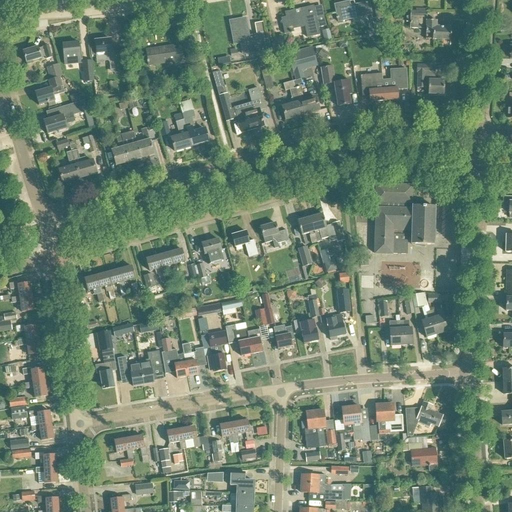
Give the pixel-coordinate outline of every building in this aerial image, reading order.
[(349,2),(334,6),(338,23),(371,15),(367,0),(361,0),(362,4),(350,7),(349,2)] [(313,7),(285,13),(286,18),(281,19),(281,21),(280,23),(282,25),(284,35),(294,33),(293,30),(304,28),(307,38),(320,36),(318,28),(326,27),(321,6),(313,8),(313,7)] [(450,42),(451,28),(450,28),(436,28),(436,22),(435,22),(426,22),(427,12),(410,11),(409,29),(410,29),(426,29),(425,40),(432,40),(432,41),(450,42)] [(382,34),(378,18),(372,20),(374,30),(364,32),(365,39),(375,36),(382,34)] [(249,41),(245,19),(230,22),(234,44),(240,43),(243,55),(265,51),(262,35),(256,36),(257,39),(249,41)] [(329,30),(322,31),(324,42),(331,40),(329,30)] [(95,42),(95,48),(90,48),(91,56),(95,56),(96,64),(103,64),(103,60),(104,60),(105,62),(107,62),(108,64),(109,63),(111,74),(124,73),(122,51),(112,52),(111,40),(95,42)] [(79,49),(78,43),(62,45),(64,57),(64,66),(65,65),(65,62),(82,61),(81,49),(79,49)] [(37,48),(23,52),(26,63),(41,59),(45,57),(46,60),(52,58),(48,46),(42,47),(43,48),(38,49),(37,48)] [(173,47),(146,51),(148,66),(174,62),(174,64),(183,63),(181,50),(174,51),(173,47)] [(317,66),(312,48),(288,55),(293,73),(317,66)] [(325,61),(329,56),(321,50),(317,55),(325,61)] [(94,82),(92,61),(82,62),(84,83),(94,82)] [(59,76),(59,77),(62,76),(59,65),(46,68),(49,79),(59,76)] [(444,82),(434,81),(434,77),(429,77),(429,66),(417,66),(416,73),(418,73),(417,89),(428,89),(428,95),(443,95),(444,82)] [(323,85),(335,83),(332,67),(320,69),(323,85)] [(390,81),(382,82),(383,90),(384,102),(397,100),(397,91),(408,90),(406,71),(390,72),(391,81),(390,81)] [(367,76),(360,77),(362,99),(369,99),(370,103),(384,102),(383,90),(382,82),(381,75),(367,76)] [(50,89),(35,93),(39,106),(48,104),(49,108),(56,106),(55,105),(61,103),(59,95),(64,93),(59,77),(59,76),(49,79),(50,80),(48,81),(50,89)] [(272,88),(270,80),(264,82),(266,90),(272,88)] [(350,105),(348,96),(351,95),(349,81),(334,84),(335,92),(338,107),(350,105)] [(290,90),(290,91),(292,99),(291,99),(293,104),(282,108),(285,121),(302,116),(295,89),(293,82),(283,84),(285,92),(290,90)] [(302,116),(319,111),(315,98),(299,103),(298,99),(303,97),(300,88),(295,89),(302,116)] [(252,105),(231,111),(233,120),(237,119),(240,132),(252,129),(253,130),(263,127),(259,111),(264,110),(258,89),(248,92),(252,105)] [(76,95),(69,97),(72,104),(78,102),(76,95)] [(233,120),(231,111),(226,95),(219,97),(226,122),(233,120)] [(208,143),(204,130),(196,132),(192,119),(195,118),(190,101),(179,104),(184,121),(191,147),(208,143)] [(72,106),(75,114),(85,111),(83,103),(72,106)] [(95,116),(98,126),(104,125),(101,114),(100,111),(94,112),(95,115),(95,116)] [(43,122),(47,135),(66,130),(65,125),(74,122),(71,115),(63,118),(62,116),(43,122)] [(145,120),(149,131),(155,129),(152,118),(145,120)] [(191,147),(184,121),(176,123),(179,136),(171,139),(174,152),(191,147)] [(166,122),(158,124),(162,137),(170,135),(166,122)] [(144,141),(137,144),(136,144),(141,160),(154,156),(149,140),(146,129),(141,131),(144,141)] [(131,145),(124,147),(129,163),(141,160),(136,144),(137,144),(134,133),(128,134),(131,145)] [(124,147),(121,136),(116,138),(119,149),(111,151),(116,167),(129,163),(124,147)] [(87,144),(90,154),(97,152),(92,137),(82,139),(84,145),(87,144)] [(56,144),(60,157),(64,156),(62,149),(69,147),(67,140),(56,144)] [(71,152),(74,161),(75,166),(79,179),(96,174),(92,161),(81,165),(77,151),(71,152)] [(79,179),(75,166),(59,171),(62,184),(79,179)] [(376,209),(375,254),(406,255),(407,237),(411,237),(411,245),(433,245),(434,208),(412,207),(412,210),(406,210),(406,204),(411,204),(411,187),(376,186),(376,203),(378,203),(378,209),(376,209)] [(511,198),(502,198),(502,209),(508,209),(508,214),(509,214),(509,219),(511,219),(511,198)] [(326,227),(322,215),(310,218),(317,244),(322,242),(322,241),(329,239),(330,244),(337,242),(338,244),(345,242),(339,223),(332,225),(333,225),(326,227)] [(317,244),(310,218),(297,222),(301,236),(309,234),(310,236),(309,237),(311,245),(317,244)] [(275,224),(260,228),(264,244),(272,242),(273,245),(278,244),(288,241),(285,231),(277,233),(275,224)] [(248,242),(245,232),(231,236),(234,248),(245,245),(248,258),(258,256),(254,241),(248,242)] [(202,246),(196,248),(197,253),(203,252),(204,255),(205,255),(208,265),(223,261),(220,251),(221,251),(218,240),(201,245),(202,246)] [(312,265),(307,247),(298,250),(303,268),(302,268),(305,281),(308,280),(304,267),(312,265)] [(366,248),(358,249),(359,266),(368,265),(366,248)] [(169,253),(173,265),(185,262),(181,250),(169,253)] [(169,253),(158,257),(161,269),(173,265),(169,253)] [(161,269),(158,257),(146,260),(149,272),(155,270),(156,276),(158,275),(160,283),(165,282),(161,269)] [(334,261),(323,263),(326,273),(337,271),(334,261)] [(200,280),(206,278),(202,264),(196,266),(200,280)] [(131,267),(120,270),(123,282),(135,279),(131,267)] [(123,282),(120,270),(108,273),(111,286),(123,282)] [(108,273),(96,277),(99,289),(100,289),(105,287),(106,293),(108,292),(110,300),(115,299),(111,286),(108,273)] [(143,277),(146,288),(155,286),(151,274),(143,277)] [(99,289),(96,277),(84,280),(88,292),(95,290),(98,303),(103,302),(100,289),(99,289)] [(319,290),(326,285),(321,278),(314,284),(319,290)] [(18,289),(20,297),(20,299),(32,297),(30,283),(18,285),(18,283),(9,284),(10,290),(18,289)] [(287,292),(288,301),(296,299),(295,291),(287,292)] [(274,328),(275,328),(272,310),(271,310),(268,295),(267,295),(266,292),(261,293),(268,326),(273,325),(274,328)] [(348,292),(337,292),(338,313),(349,312),(348,292)] [(426,300),(425,300),(424,294),(411,296),(413,309),(427,306),(426,302),(427,302),(426,300)] [(308,303),(311,319),(319,317),(316,301),(317,301),(315,295),(311,296),(307,297),(308,303)] [(427,295),(428,304),(440,304),(440,295),(427,295)] [(414,314),(411,296),(406,297),(407,301),(404,302),(406,316),(414,314)] [(22,313),(34,311),(32,297),(20,299),(20,297),(11,298),(12,304),(20,302),(22,313)] [(398,300),(383,299),(382,315),(390,315),(391,306),(397,306),(398,300)] [(221,304),(222,312),(242,308),(240,300),(221,304)] [(196,309),(198,318),(221,313),(219,304),(196,309)] [(197,317),(195,309),(181,312),(182,320),(197,317)] [(267,326),(263,310),(254,312),(258,328),(267,326)] [(436,336),(447,332),(442,315),(435,317),(433,311),(429,312),(436,336)] [(436,336),(429,312),(425,313),(427,320),(421,322),(426,339),(436,336)] [(3,315),(5,321),(17,320),(16,313),(3,315)] [(329,339),(345,336),(342,323),(340,317),(335,319),(326,321),(329,339)] [(373,317),(364,317),(365,325),(373,324),(373,317)] [(205,319),(198,321),(200,332),(208,331),(205,319)] [(0,322),(0,332),(12,331),(10,321),(0,322)] [(87,321),(85,322),(87,330),(96,328),(95,322),(88,324),(87,321)] [(318,341),(313,321),(299,324),(299,321),(293,322),(296,335),(301,334),(304,344),(318,341)] [(401,347),(399,321),(395,322),(396,329),(389,329),(390,347),(401,347)] [(401,347),(412,346),(411,328),(404,329),(404,321),(399,321),(401,347)] [(245,324),(235,326),(225,328),(228,345),(235,343),(237,350),(240,350),(241,357),(251,355),(247,333),(245,324)] [(274,328),(273,328),(278,350),(292,347),(291,341),(294,340),(291,325),(290,325),(291,328),(285,329),(284,326),(275,328),(274,328)] [(25,332),(26,340),(26,342),(38,340),(36,326),(25,328),(25,326),(16,327),(17,333),(25,332)] [(251,355),(262,353),(260,346),(263,346),(259,330),(247,333),(251,355)] [(210,348),(212,357),(207,358),(209,371),(214,370),(214,373),(226,371),(223,355),(222,355),(220,346),(226,345),(224,332),(208,335),(210,348)] [(511,335),(503,335),(502,348),(511,348),(511,335)] [(111,338),(97,340),(100,352),(101,352),(113,350),(111,338)] [(187,378),(183,355),(177,356),(176,350),(171,351),(169,339),(161,341),(161,342),(160,342),(162,351),(161,351),(161,353),(165,374),(175,373),(177,380),(187,378)] [(29,356),(41,354),(38,340),(26,342),(26,340),(18,341),(19,347),(27,345),(29,356)] [(195,353),(191,354),(189,344),(182,345),(184,355),(183,355),(187,378),(197,376),(196,366),(206,365),(203,349),(195,350),(195,353)] [(155,376),(153,369),(161,368),(158,352),(147,354),(148,360),(145,361),(145,362),(139,363),(143,385),(154,384),(152,376),(155,376)] [(133,387),(143,385),(139,363),(127,365),(125,358),(117,359),(120,375),(130,373),(133,387)] [(114,388),(111,372),(112,372),(111,364),(95,366),(96,375),(100,374),(103,390),(114,388)] [(18,373),(17,366),(9,368),(10,375),(18,373)] [(31,375),(33,383),(33,385),(45,383),(43,369),(32,371),(31,368),(22,370),(23,376),(31,375)] [(511,369),(502,370),(503,383),(511,382),(511,369)] [(511,382),(503,383),(503,395),(511,395),(511,403),(511,382)] [(35,398),(47,397),(45,383),(33,385),(33,383),(25,384),(25,389),(33,388),(35,398)] [(9,401),(10,409),(28,406),(27,398),(9,401)] [(432,406),(423,403),(418,416),(405,411),(407,437),(412,437),(417,423),(429,428),(430,425),(438,428),(438,427),(440,428),(442,426),(445,421),(443,418),(442,417),(442,416),(430,411),(432,406)] [(376,423),(378,423),(379,435),(377,435),(376,427),(369,427),(371,442),(377,441),(377,442),(386,441),(386,435),(384,405),(375,406),(376,423)] [(394,422),(393,405),(384,405),(386,435),(390,435),(390,430),(392,430),(392,422),(394,422)] [(10,409),(12,421),(27,419),(26,407),(10,409)] [(359,407),(350,408),(354,441),(362,440),(362,443),(370,442),(367,420),(361,420),(359,407)] [(343,426),(344,431),(335,432),(336,436),(335,436),(337,452),(345,451),(344,441),(351,441),(350,438),(353,437),(353,441),(354,441),(350,408),(341,409),(343,426)] [(38,417),(39,426),(40,427),(52,425),(50,412),(38,413),(38,411),(29,412),(30,418),(38,417)] [(323,411),(314,412),(318,441),(318,446),(318,448),(325,447),(323,430),(334,429),(333,415),(324,416),(323,411)] [(307,430),(304,430),(305,443),(306,450),(318,448),(318,446),(318,441),(314,412),(306,413),(307,430)] [(511,412),(501,413),(502,426),(511,425),(511,412)] [(247,421),(233,423),(236,436),(237,435),(245,434),(246,442),(253,441),(251,432),(249,432),(247,421)] [(236,436),(233,423),(219,426),(222,438),(232,436),(233,444),(239,443),(237,435),(236,436)] [(42,441),(54,439),(52,425),(40,427),(39,426),(31,427),(32,432),(40,431),(42,441)] [(194,427),(180,430),(183,441),(184,442),(186,450),(194,448),(200,447),(198,439),(196,439),(194,427)] [(180,430),(166,432),(169,444),(179,443),(180,451),(186,450),(184,442),(183,441),(180,430)] [(334,433),(326,434),(327,446),(336,444),(334,433)] [(141,436),(128,439),(130,451),(132,450),(140,449),(141,457),(147,456),(146,447),(144,448),(141,436)] [(435,449),(421,450),(421,444),(427,444),(426,438),(408,439),(407,439),(401,445),(402,452),(410,451),(411,467),(428,466),(428,473),(437,472),(435,449)] [(130,451),(128,439),(114,441),(116,453),(126,451),(127,460),(133,459),(132,450),(130,451)] [(10,442),(11,451),(29,449),(28,440),(10,442)] [(222,453),(220,441),(211,442),(213,454),(214,463),(214,467),(223,466),(221,453),(222,453)] [(246,442),(245,442),(246,450),(254,449),(253,441),(246,442)] [(511,441),(503,442),(504,460),(511,459),(511,441)] [(11,452),(12,460),(31,458),(30,450),(11,452)] [(171,473),(167,450),(159,451),(161,469),(162,469),(163,475),(171,473)] [(240,453),(242,461),(256,458),(254,450),(240,453)] [(319,453),(305,455),(306,463),(320,461),(319,453)] [(44,470),(56,469),(55,455),(44,456),(44,454),(35,454),(35,460),(43,460),(44,468),(44,470)] [(371,462),(370,454),(363,455),(363,463),(371,462)] [(178,463),(183,462),(182,455),(172,456),(174,466),(179,465),(178,463)] [(120,462),(121,468),(133,466),(132,459),(120,462)] [(331,475),(348,476),(348,468),(331,467),(331,475)] [(45,484),(57,483),(56,469),(44,470),(44,468),(36,469),(36,474),(44,474),(45,484)] [(207,483),(222,484),(223,473),(207,474),(207,483)] [(253,495),(253,482),(244,481),(244,473),(230,473),(230,486),(237,486),(236,493),(253,495)] [(301,476),(301,485),(330,486),(331,480),(330,480),(330,479),(326,479),(326,476),(318,475),(318,476),(301,476)] [(174,482),(173,491),(189,491),(189,482),(174,482)] [(153,495),(152,484),(134,486),(136,497),(153,495)] [(301,485),(301,493),(312,494),(312,502),(324,502),(324,501),(335,501),(335,503),(337,503),(346,502),(344,502),(345,492),(331,491),(331,486),(330,486),(301,485)] [(439,511),(439,495),(431,495),(431,488),(412,489),(413,505),(422,505),(422,511),(439,511)] [(19,493),(11,493),(11,494),(22,494),(22,501),(34,501),(34,492),(34,491),(19,493)] [(183,493),(169,493),(169,503),(177,503),(177,498),(183,498),(183,493)] [(191,507),(201,507),(201,493),(190,493),(191,507)] [(253,495),(236,493),(236,507),(252,508),(253,495)] [(121,499),(110,500),(111,511),(123,511),(124,511),(123,502),(131,501),(130,495),(121,496),(121,499)] [(46,511),(58,511),(58,499),(46,499),(46,497),(37,498),(37,504),(46,503),(46,511)] [(337,503),(335,503),(325,503),(324,510),(346,510),(346,502),(337,503)]
